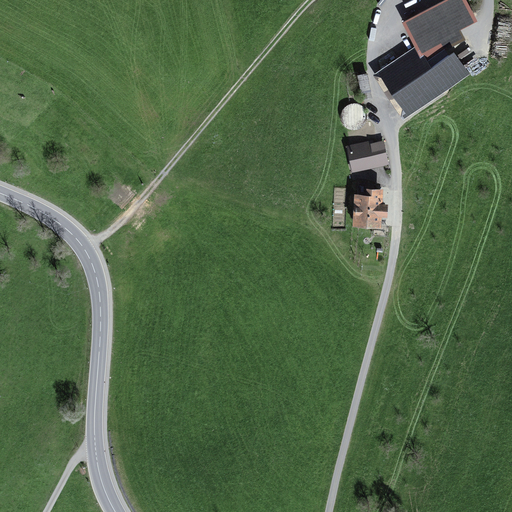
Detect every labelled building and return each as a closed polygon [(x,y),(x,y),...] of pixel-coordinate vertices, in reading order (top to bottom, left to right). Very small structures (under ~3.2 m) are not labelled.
[(422,44),(384,68),(409,108),(469,71),(447,35),(481,13),(472,0),(435,0),(406,18),(422,44)] [(347,101),(343,104),(341,108),(340,112),(341,117),(343,121),(347,125),(351,126),(356,126),(360,125),(364,123),(366,119),(368,115),(368,111),(367,107),(364,103),(361,100),(356,99),(352,99),(347,101)] [(46,134),(50,120),(31,115),(27,129),(46,134)] [(394,142),(356,149),(361,177),(399,170),(394,142)] [(395,192),(365,194),(366,230),(397,229),(395,192)]
